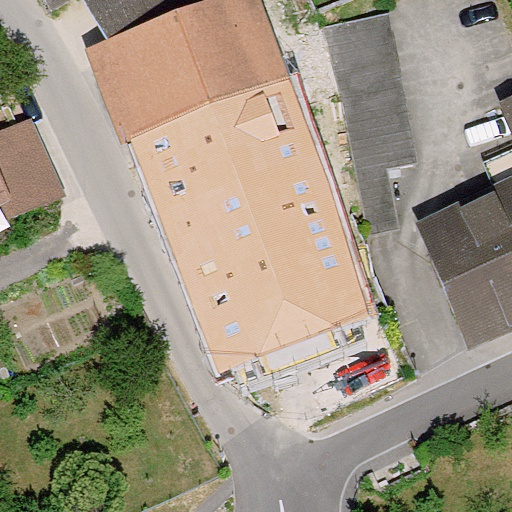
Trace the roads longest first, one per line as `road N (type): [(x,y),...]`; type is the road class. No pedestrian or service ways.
road 1 (unclassified): [(295,486),(80,109),(0,9)]
road 2 (residential): [(511,380),(295,486)]
